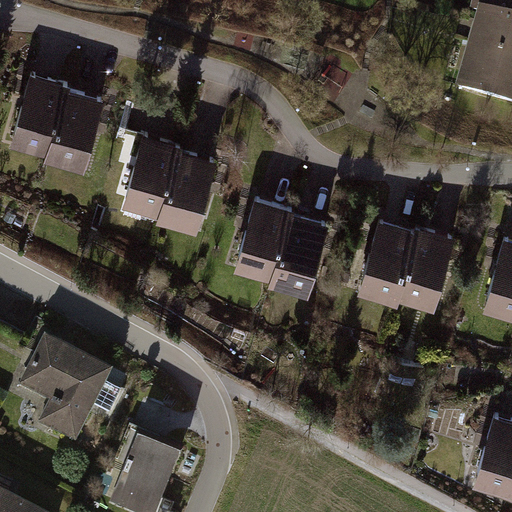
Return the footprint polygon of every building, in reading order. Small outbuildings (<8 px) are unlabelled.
[(511,0),(476,0),(473,11),(486,15),(463,85),(511,101),(511,0)] [(69,76),(28,63),(7,136),(43,147),(42,151),(82,162),(102,91),(68,81),(69,76)] [(183,137),(141,125),(120,198),(156,209),(155,213),(195,224),(216,153),(181,143),(183,137)] [(295,201),(253,189),(232,262),(269,272),(267,276),(307,288),(328,216),(293,206),(295,201)] [(434,303),(455,230),(413,218),(412,223),(377,213),(357,285),(396,296),(397,292),(434,303)] [(511,232),(503,230),(482,302),(511,310),(511,232)] [(111,367),(44,333),(18,384),(49,399),(37,421),(74,440),(111,367)] [(511,412),(493,407),(472,478),(511,490),(511,488),(511,412)] [(155,511),(179,451),(135,434),(109,502),(135,511),(155,511)] [(47,511),(0,487),(0,511),(47,511)]
